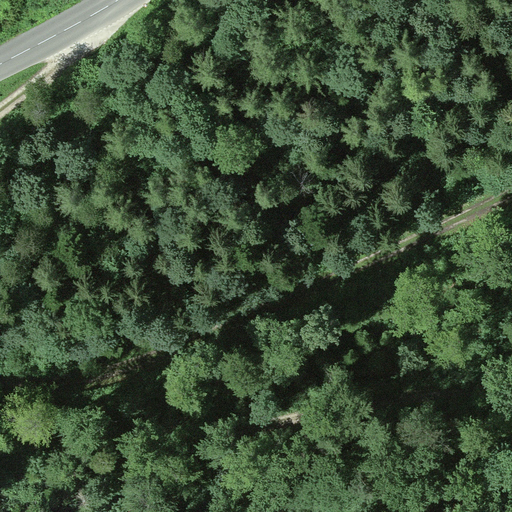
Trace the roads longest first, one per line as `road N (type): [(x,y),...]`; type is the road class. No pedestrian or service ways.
road 1 (track): [(0,366),(59,383),(182,348),(249,308),(377,259),(511,190)]
road 2 (track): [(0,371),(93,446),(177,440),(294,411),(511,388)]
road 3 (track): [(0,115),(119,0)]
road 4 (tertiary): [(0,63),(117,0)]
